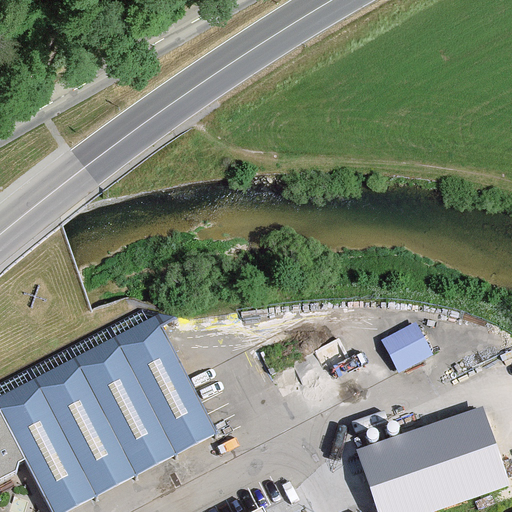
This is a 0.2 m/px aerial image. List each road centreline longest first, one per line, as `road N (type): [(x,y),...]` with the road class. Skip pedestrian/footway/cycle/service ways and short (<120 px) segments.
road 1 (primary): [(0,234),(234,58),(332,0)]
road 2 (secondary): [(232,0),(0,127)]
road 3 (residential): [(328,511),(296,450),(177,511)]
road 4 (unknown): [(296,450),(205,310)]
road 5 (track): [(89,0),(36,78),(29,109)]
